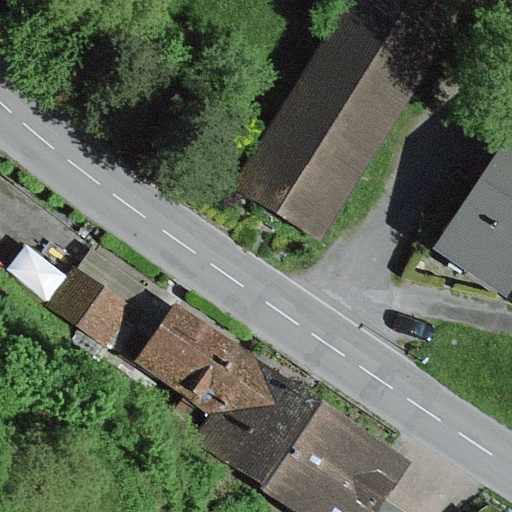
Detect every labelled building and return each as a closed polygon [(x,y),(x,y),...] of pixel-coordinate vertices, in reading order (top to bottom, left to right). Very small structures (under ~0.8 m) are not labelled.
[(447,0),(345,0),(228,191),(319,246),(463,10),(447,0)] [(511,129),(432,255),(505,302),(511,291),(511,129)] [(90,252),(76,272),(130,310),(144,291),(90,252)] [(76,272),(72,269),(44,308),(106,351),(133,312),(130,310),(76,272)] [(212,418),(194,446),(295,511),(402,511),(388,503),(413,465),(169,308),(149,339),(139,332),(124,355),(136,363),(134,368),(212,418)]
